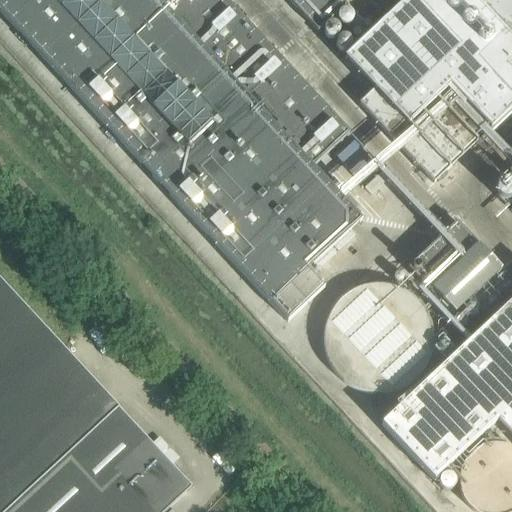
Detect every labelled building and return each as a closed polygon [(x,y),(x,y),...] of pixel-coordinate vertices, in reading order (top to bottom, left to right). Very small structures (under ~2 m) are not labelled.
[(0,0),(0,13),(271,305),(308,271),(361,221),(312,169),(349,134),(224,0),(0,0)] [(286,0),(317,33),(352,0),(286,0)] [(511,0),(408,0),(345,60),(346,61),(348,60),(349,61),(360,73),(358,74),(360,76),(361,74),(375,89),(358,105),(433,184),(511,110),(511,0)] [(407,269),(452,316),(500,271),(456,223),(407,269)] [(0,511),(165,511),(191,488),(0,281),(0,511)] [(419,377),(425,368),(430,359),(433,348),(433,337),(431,327),(428,317),(422,307),(415,299),(406,293),(396,289),(386,286),(375,285),(364,287),(354,291),(345,296),(337,304),(331,312),(326,322),(324,332),(323,343),(325,354),(328,364),(334,373),(341,381),(350,387),(360,392),(370,395),(381,395),(392,393),(402,390),(411,384),(419,377)] [(511,437),(511,301),(381,426),(434,482),(497,422),(511,437)]
